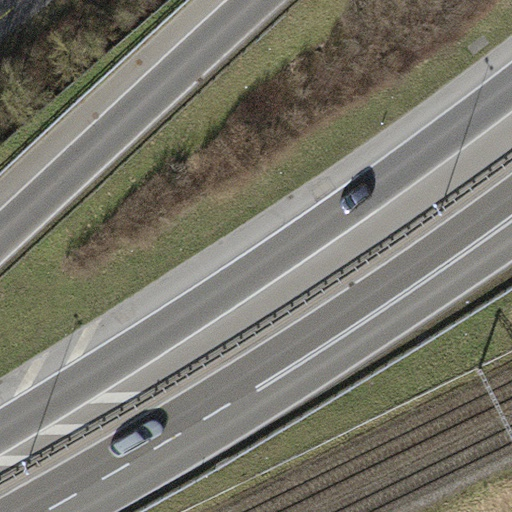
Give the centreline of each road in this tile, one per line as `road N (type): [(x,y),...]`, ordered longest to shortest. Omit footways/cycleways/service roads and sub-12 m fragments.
road 1 (trunk): [(511,86),(226,291),(0,435)]
road 2 (trunk): [(132,438),(394,273),(511,188)]
road 3 (trunk): [(132,438),(270,404),(511,239)]
road 4 (trunk): [(257,0),(0,233)]
road 5 (trunk): [(7,511),(132,438)]
